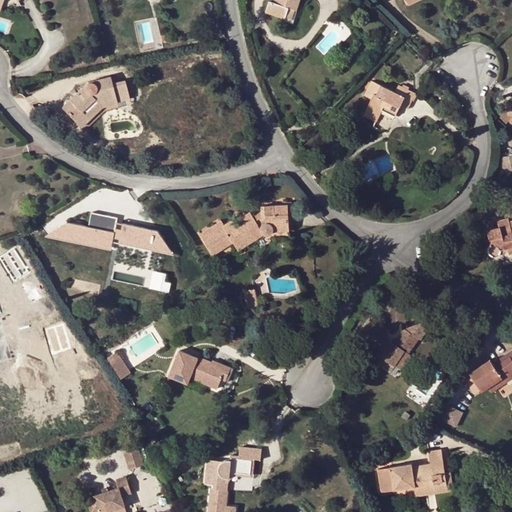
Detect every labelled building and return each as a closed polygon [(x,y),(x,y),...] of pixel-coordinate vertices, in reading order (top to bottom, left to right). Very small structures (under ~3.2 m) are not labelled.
[(0,0),(0,2),(2,3),(0,9),(18,0),(0,0)] [(274,0),(274,2),(271,0),(270,0),(269,0),(265,11),(285,18),(289,7),(296,9),(299,0),(274,0)] [(289,7),(285,18),(284,20),(293,24),(298,10),(296,9),(289,7)] [(86,83),(62,107),(85,129),(106,109),(102,106),(117,102),(112,82),(110,76),(88,82),(86,83)] [(125,79),(112,82),(117,102),(130,99),(125,79)] [(376,122),(381,112),(384,106),(397,112),(401,104),(408,108),(416,93),(398,84),(394,93),(372,81),(365,95),(372,99),(364,115),(376,122)] [(509,121),(511,123),(511,103),(510,102),(497,115),(506,124),(509,121)] [(384,106),(381,112),(393,118),(397,112),(384,106)] [(511,153),(501,156),(505,170),(511,168),(511,153)] [(218,229),(215,224),(200,234),(211,251),(231,238),(233,241),(236,248),(262,231),(262,233),(263,233),(264,233),(265,234),(267,234),(268,234),(270,234),(271,233),(272,231),(273,231),(273,230),(273,229),(289,227),(289,231),(294,230),(292,202),(287,202),(287,205),(261,206),(262,211),(262,217),(256,221),(254,216),(251,211),(240,218),(243,222),(236,226),(232,219),(224,225),(218,229)] [(262,211),(254,216),(256,221),(262,217),(262,211)] [(89,226),(68,222),(65,237),(112,247),(114,237),(120,239),(171,249),(158,230),(123,223),(122,229),(116,228),(118,217),(92,212),(89,226)] [(501,253),(501,252),(500,249),(506,247),(507,251),(508,254),(511,252),(511,220),(510,221),(509,217),(497,221),(499,227),(487,230),(491,245),(489,246),(488,247),(488,249),(487,250),(487,251),(489,254),(491,256),(495,257),(496,257),(498,256),(500,255),(501,253)] [(220,220),(215,224),(218,229),(224,225),(220,220)] [(68,222),(67,222),(45,236),(111,249),(112,247),(65,237),(68,222)] [(262,231),(236,248),(238,251),(265,234),(264,233),(263,233),(262,233),(262,231)] [(231,238),(211,251),(213,254),(233,241),(231,238)] [(171,249),(120,239),(119,243),(174,254),(171,249)] [(169,292),(171,283),(163,281),(164,275),(152,272),(149,288),(169,292)] [(254,287),(243,290),(247,307),(258,305),(254,287)] [(359,337),(377,350),(382,343),(386,346),(380,353),(374,361),(389,371),(394,365),(405,350),(408,353),(419,338),(421,340),(429,328),(414,317),(406,329),(404,328),(393,343),(385,337),(388,333),(371,321),(359,337)] [(382,343),(377,350),(380,353),(386,346),(382,343)] [(411,355),(408,353),(405,350),(394,365),(400,369),(411,355)] [(506,359),(501,362),(494,367),(490,359),(470,373),(480,388),(492,381),(494,384),(503,378),(506,383),(511,379),(511,350),(504,356),(506,359)] [(118,351),(108,356),(121,378),(130,372),(118,351)] [(179,380),(190,355),(180,351),(169,376),(188,385),(188,384),(179,380)] [(191,378),(217,389),(221,379),(226,368),(212,362),(199,357),(198,359),(190,355),(179,380),(188,384),(191,378)] [(221,379),(224,380),(228,382),(234,368),(213,359),(212,362),(226,368),(221,379)] [(494,384),(488,388),(492,393),(506,383),(503,378),(494,384)] [(492,381),(480,388),(482,392),(488,388),(494,384),(492,381)] [(442,420),(457,427),(464,412),(448,405),(442,420)] [(159,438),(154,441),(159,447),(163,445),(159,438)] [(174,446),(178,451),(184,447),(181,442),(174,446)] [(139,446),(123,451),(129,470),(145,465),(139,446)] [(214,489),(225,489),(226,478),(229,478),(230,471),(250,473),(252,458),(255,459),(261,459),(262,449),(240,447),(239,456),(230,455),(230,459),(227,459),(224,459),(222,461),(208,459),(205,483),(214,484),(214,489)] [(412,471),(411,466),(411,464),(377,468),(381,492),(414,486),(414,490),(443,486),(441,473),(444,473),(441,451),(429,452),(431,463),(431,468),(412,471)] [(180,455),(173,460),(176,464),(179,461),(183,459),(180,455)] [(185,457),(183,459),(179,461),(185,469),(190,465),(185,457)] [(226,478),(225,489),(228,490),(228,483),(229,481),(232,478),(235,476),(237,476),(238,475),(253,477),(255,459),(252,458),(250,473),(230,471),(229,478),(226,478)] [(176,464),(173,466),(178,473),(178,474),(185,469),(179,461),(176,464)] [(173,466),(168,470),(172,477),(178,473),(173,466)] [(443,486),(414,490),(415,496),(453,491),(450,472),(444,473),(441,473),(443,486)] [(133,492),(128,476),(118,479),(120,487),(109,491),(105,492),(96,495),(97,497),(89,500),(92,511),(94,511),(101,510),(101,511),(104,511),(126,505),(123,495),(133,492)]
